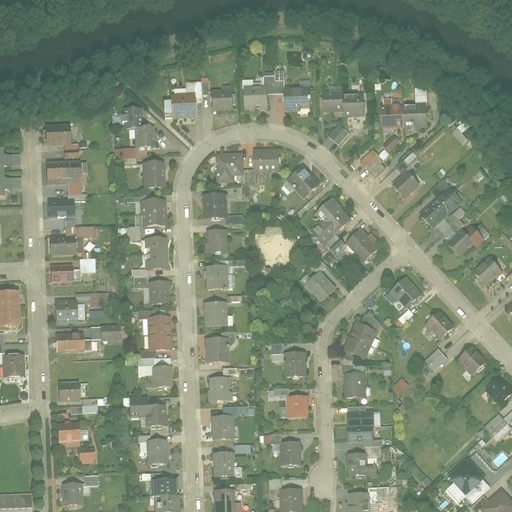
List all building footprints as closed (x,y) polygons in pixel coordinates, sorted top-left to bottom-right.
[(268,89),(245,89),(246,112),(268,112),(268,89)] [(312,110),(311,90),(285,91),(286,111),(312,110)] [(211,113),(233,112),(233,92),(211,92),(211,113)] [(344,119),(365,119),(364,97),(343,97),(343,94),(323,95),(324,116),(344,115),(344,119)] [(171,96),(172,122),(195,121),(194,96),(171,96)] [(383,109),(384,131),(406,130),(405,108),(383,109)] [(405,108),(406,130),(428,129),(428,108),(405,108)] [(156,150),(155,129),(142,130),(141,109),(122,110),(123,132),(135,131),(136,151),(156,150)] [(338,125),(327,137),(338,147),(349,135),(338,125)] [(46,126),(47,147),(70,147),(70,126),(46,126)] [(461,133),(462,132),(459,128),(452,133),(461,145),(466,141),(461,133)] [(359,163),(370,174),(376,168),(379,171),(383,168),(379,164),(399,145),(394,140),(378,156),(372,150),(359,163)] [(0,149),(0,198),(5,199),(5,192),(13,192),(12,180),(5,180),(5,168),(12,167),(12,156),(4,156),(4,149),(0,149)] [(114,150),(114,160),(136,160),(136,150),(114,150)] [(281,174),(280,151),(255,152),(256,175),(281,174)] [(243,155),(217,156),(218,185),(236,185),(236,178),(244,177),(243,155)] [(80,164),(47,165),(48,185),(81,184),(80,164)] [(144,193),(166,192),(165,164),(143,165),(144,193)] [(305,200),(321,186),(304,168),(289,183),(305,200)] [(409,173),(394,187),(405,200),(421,186),(409,173)] [(286,182),(282,186),(290,194),(294,190),(286,182)] [(439,200),(421,217),(434,231),(464,204),(443,182),(432,192),(439,200)] [(203,197),(204,221),(226,220),(227,226),(243,226),(243,217),(229,218),(228,196),(203,197)] [(325,248),(354,222),(334,200),(316,216),(322,222),(310,233),(325,248)] [(142,216),(166,215),(165,201),(141,202),(142,216)] [(49,205),(50,219),(67,219),(67,204),(49,205)] [(142,230),(167,229),(166,215),(142,216),(142,230)] [(138,228),(126,228),(126,242),(139,242),(138,228)] [(463,231),(448,246),(462,260),(475,247),(477,250),(485,242),(472,228),(466,234),(463,231)] [(365,265),(380,251),(363,232),(347,246),(365,265)] [(205,256),(229,255),(228,233),(208,233),(208,246),(205,246),(205,256)] [(50,240),(50,257),(76,257),(75,239),(50,240)] [(145,257),(168,256),(167,241),(145,241),(145,257)] [(146,273),(168,272),(168,256),(145,257),(146,273)] [(489,259),(473,274),(487,289),(503,274),(489,259)] [(51,268),(52,285),(75,284),(74,266),(51,268)] [(206,268),(207,292),(228,291),(228,267),(206,268)] [(322,304),(337,290),(322,273),(305,288),(312,296),(313,294),(322,304)] [(150,307),(170,306),(169,282),(148,284),(148,278),(134,279),(135,291),(149,290),(150,307)] [(407,310),(422,297),(406,280),(392,294),(407,310)] [(0,311),(21,311),(20,293),(0,294),(0,311)] [(108,294),(88,295),(89,308),(109,307),(108,294)] [(54,303),(56,326),(79,324),(77,301),(54,303)] [(293,331),(307,319),(291,302),(277,314),(293,331)] [(204,305),(204,330),(227,330),(227,304),(204,305)] [(0,329),(22,328),(21,311),(0,311),(0,329)] [(454,329),(440,314),(426,327),(440,342),(454,329)] [(172,336),(171,319),(147,319),(148,336),(172,336)] [(350,339),(372,348),(378,335),(356,325),(350,339)] [(121,342),(120,327),(101,328),(102,343),(121,342)] [(56,335),(56,354),(85,353),(84,334),(56,335)] [(172,353),(172,336),(148,336),(148,353),(172,353)] [(344,352),(366,361),(372,348),(350,339),(344,352)] [(206,365),(229,365),(229,341),(206,341),(206,365)] [(459,361),(474,377),(488,365),(473,349),(459,361)] [(422,363),(432,374),(447,361),(437,350),(422,363)] [(287,379),(308,379),(307,355),(286,355),(287,379)] [(25,378),(24,356),(3,357),(4,379),(25,378)] [(173,389),(172,368),(153,369),(153,390),(173,389)] [(365,377),(345,378),(346,399),(366,398),(365,377)] [(402,379),(391,387),(396,395),(408,387),(402,379)] [(486,392),(501,407),(511,397),(511,390),(500,379),(486,392)] [(230,381),(209,381),(210,392),(208,393),(208,404),(233,403),(233,394),(230,394),(230,381)] [(59,385),(60,405),(81,404),(81,385),(59,385)] [(288,399),(288,390),(268,391),(268,400),(288,399)] [(289,420),(309,420),(309,398),(288,398),(289,420)] [(147,430),(167,428),(165,407),(149,408),(149,399),(130,400),(132,419),(146,419),(147,430)] [(220,408),(221,417),(247,416),(247,407),(220,408)] [(69,408),(69,416),(81,415),(80,408),(69,408)] [(348,428),(373,428),(373,413),(348,413),(348,428)] [(499,415),(475,434),(485,445),(492,439),(495,443),(511,430),(499,415)] [(212,418),(212,443),(234,442),(233,418),(212,418)] [(80,425),(58,426),(59,445),(81,444),(80,425)] [(349,444),(374,443),(373,428),(348,428),(349,444)] [(168,466),(167,442),(146,443),(147,467),(168,466)] [(281,444),(282,468),(302,467),(301,444),(281,444)] [(80,462),(96,461),(95,449),(79,450),(80,462)] [(213,455),(214,479),(234,479),(234,454),(213,455)] [(368,458),(348,458),(348,478),(378,477),(378,469),(368,469),(368,458)] [(486,479),(468,460),(449,478),(466,497),(486,479)] [(62,487),(63,509),(84,508),(83,489),(99,489),(99,477),(84,478),(85,486),(62,487)] [(281,491),(281,480),(268,481),(268,491),(281,491)] [(158,511),(180,511),(180,497),(177,498),(176,482),(153,483),(154,499),(157,499),(158,511)] [(376,503),(388,503),(388,489),(377,489),(376,503)] [(303,511),(303,490),(280,491),(280,511),(303,511)] [(511,511),(511,501),(502,490),(479,510),(481,511),(511,511)] [(235,511),(235,492),(214,493),(214,511),(235,511)] [(0,509),(30,509),(30,495),(0,495),(0,509)] [(370,511),(370,495),(348,496),(348,505),(345,505),(345,511),(370,511)]
